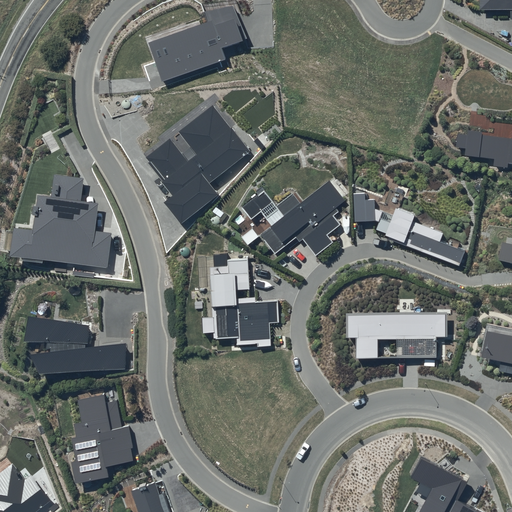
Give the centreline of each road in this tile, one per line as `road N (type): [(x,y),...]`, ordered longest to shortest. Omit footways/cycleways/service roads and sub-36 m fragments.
road 1 (residential): [(259,511),(210,485),(178,450),(160,391),(141,235),(83,105),(93,41),(126,0)]
road 2 (residential): [(293,511),(305,462),(317,447),(343,423),(389,404),(457,411),(489,433),(511,464)]
